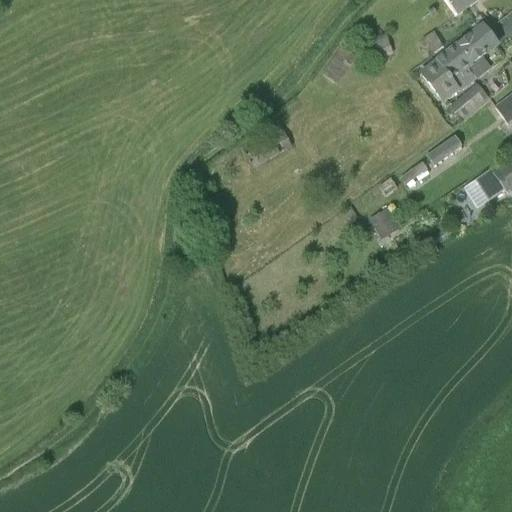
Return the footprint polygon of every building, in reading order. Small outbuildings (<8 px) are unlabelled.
[(442,0),(455,18),(479,0),(442,0)] [(477,23),(471,28),(474,33),(419,74),(442,104),(488,69),(480,59),(497,47),(483,28),(481,29),(477,23)] [(423,39),(433,55),(443,47),(433,32),(423,39)] [(394,55),(386,34),(355,44),(362,66),(394,55)] [(322,75),(337,85),(349,68),(357,58),(342,47),(322,75)] [(490,101),(477,85),(449,108),(462,123),(490,101)] [(511,94),(504,100),(506,103),(495,111),(506,126),(511,121),(511,94)] [(293,149),(283,130),(244,152),(254,170),(293,149)] [(462,148),(455,137),(426,157),(433,167),(462,148)] [(406,185),(429,168),(423,161),(401,178),(406,185)] [(511,166),(502,173),(498,167),(475,181),(488,203),(504,193),(511,188),(511,166)] [(377,188),(382,195),(385,199),(396,191),(389,180),(377,188)] [(354,215),(355,214),(351,208),(344,213),(351,224),(357,220),(354,215)] [(380,242),(400,231),(388,210),(369,221),(380,242)]
